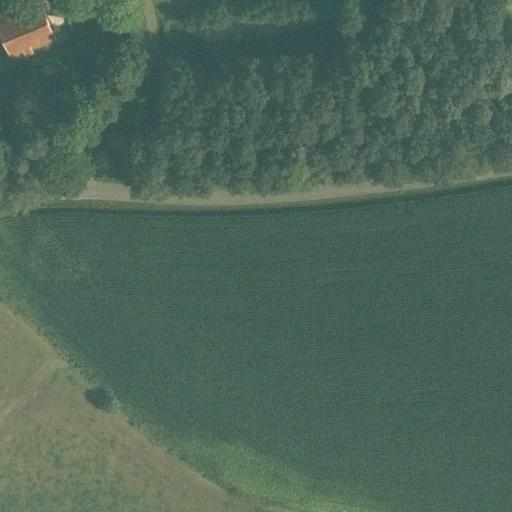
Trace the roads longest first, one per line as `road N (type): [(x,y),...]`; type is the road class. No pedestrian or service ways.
road 1 (unclassified): [(0,198),(63,188),(235,197),(511,166)]
road 2 (track): [(63,188),(146,62),(154,32),(145,0)]
